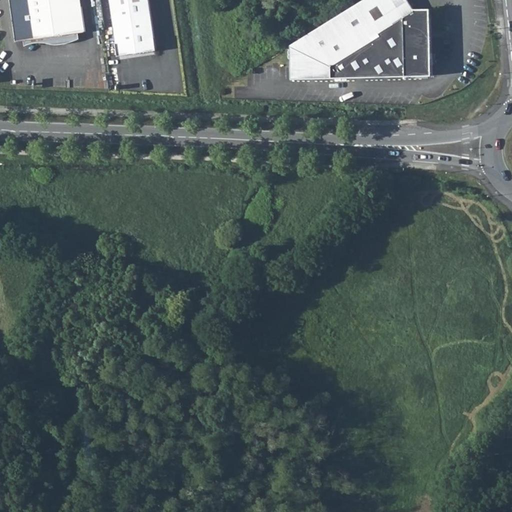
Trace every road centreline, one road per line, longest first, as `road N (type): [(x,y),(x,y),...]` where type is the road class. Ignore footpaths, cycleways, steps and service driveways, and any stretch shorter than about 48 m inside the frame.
road 1 (secondary): [(345,145),(0,130)]
road 2 (secondary): [(499,124),(345,145)]
road 3 (secondary): [(345,145),(492,169)]
